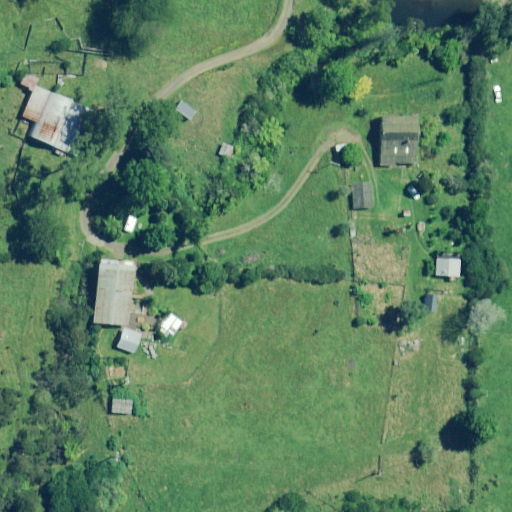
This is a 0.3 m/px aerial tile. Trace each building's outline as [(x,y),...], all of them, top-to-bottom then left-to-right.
[(36,79),(24,74),(19,84),(32,89),(36,79)] [(51,146),(69,102),(33,87),(21,117),(34,122),(28,137),(51,146)] [(69,102),(51,146),(76,157),(94,112),(69,102)] [(415,117),(379,117),(379,166),(391,166),(391,164),(415,164),(415,117)] [(372,208),(371,184),(352,185),(353,209),(372,208)] [(435,276),(448,277),(448,281),(454,281),(455,277),(457,277),(458,261),(435,260),(435,276)] [(131,263),(96,261),(91,323),(127,326),(131,263)] [(130,402),(112,400),(111,413),(129,414),(130,402)]
